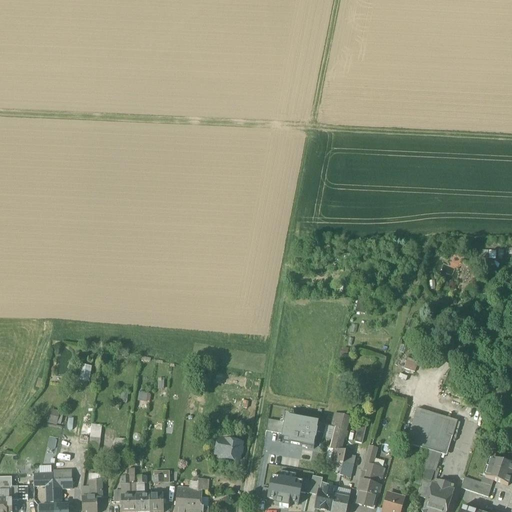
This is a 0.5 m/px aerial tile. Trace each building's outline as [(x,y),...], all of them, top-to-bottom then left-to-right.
[(356,312),(367,312),(367,302),(356,301),(356,312)] [(407,359),(404,369),(415,372),(418,361),(407,359)] [(496,389),(482,427),(496,432),(509,394),(496,389)] [(50,409),(46,422),(56,425),(60,412),(50,409)] [(457,422),(417,410),(406,444),(440,455),(441,455),(447,436),(452,437),(457,422)] [(349,418),(334,414),(331,428),(336,429),(333,438),(332,439),(331,441),(329,449),(333,450),(330,462),(343,464),(343,463),(345,455),(345,452),(340,451),(349,418)] [(311,422),(287,417),(283,441),(300,444),(300,447),(313,449),(318,426),(311,425),(311,422)] [(268,420),(266,432),(282,433),(283,422),(268,420)] [(367,425),(359,423),(354,443),(362,445),(367,425)] [(92,424),(89,444),(99,446),(102,426),(92,424)] [(331,428),(325,426),(322,439),(331,441),(332,439),(333,438),(336,429),(331,428)] [(232,437),(220,435),(219,441),(231,443),(232,437)] [(219,441),(217,451),(219,451),(223,456),(222,459),(238,462),(241,445),(231,443),(219,441)] [(377,449),(369,447),(363,470),(368,472),(370,467),(372,467),(377,449)] [(425,450),(414,487),(419,489),(417,497),(427,500),(432,485),(435,485),(436,481),(435,481),(439,470),(435,469),(436,469),(436,468),(440,455),(425,450)] [(500,458),(489,454),(488,459),(492,461),(492,460),(499,462),(500,458)] [(355,458),(345,455),(343,463),(354,465),(355,458)] [(101,456),(87,456),(85,470),(101,470),(101,456)] [(511,466),(499,462),(492,460),(492,461),(486,479),(485,479),(494,482),(508,487),(511,474),(511,466)] [(343,464),(340,476),(351,479),(354,465),(343,463),(343,464)] [(372,467),(370,467),(368,472),(365,484),(377,487),(382,470),(372,467)] [(135,497),(135,471),(126,471),(126,477),(130,478),(130,485),(121,485),(121,493),(121,497),(135,497)] [(52,475),(34,476),(35,488),(46,487),(47,487),(53,487),(53,482),(52,475)] [(303,483),(271,477),(267,500),(276,502),(275,506),(288,509),(289,504),(298,506),(303,483)] [(322,480),(313,478),(308,495),(319,497),(320,492),(322,480)] [(481,483),(465,478),(461,489),(488,498),(492,487),(481,483)] [(494,482),(485,479),(486,479),(483,478),(481,483),(492,487),(494,482)] [(12,479),(0,479),(0,511),(11,511),(12,506),(12,488),(12,479)] [(209,481),(198,480),(198,484),(198,491),(202,491),(206,491),(207,487),(208,488),(209,481)] [(61,482),(53,482),(53,487),(53,507),(61,506),(61,504),(61,482)] [(102,492),(101,482),(92,482),(92,484),(93,487),(93,492),(102,492)] [(377,487),(365,484),(360,482),(354,505),(374,510),(380,488),(377,487)] [(435,485),(432,485),(427,500),(424,511),(421,511),(445,511),(453,491),(448,489),(438,486),(435,485)] [(189,490),(177,489),(174,511),(186,511),(187,508),(186,505),(186,497),(189,497),(189,491),(189,490)] [(198,491),(189,491),(189,497),(186,497),(186,505),(187,508),(186,511),(208,511),(208,509),(201,508),(201,498),(202,491),(198,491)] [(332,493),(324,491),(324,493),(320,492),(319,497),(316,510),(325,511),(331,511),(335,497),(336,495),(331,494),(332,493)] [(163,511),(163,496),(149,497),(149,511),(163,511)] [(135,511),(135,497),(121,497),(122,504),(122,511),(135,511)] [(149,511),(149,497),(135,497),(135,511),(149,511)] [(335,497),(331,511),(346,511),(349,500),(335,497)] [(394,499),(387,497),(382,511),(400,511),(404,499),(395,497),(394,499)] [(93,498),(82,498),(82,511),(97,511),(97,499),(97,498),(93,498)]
